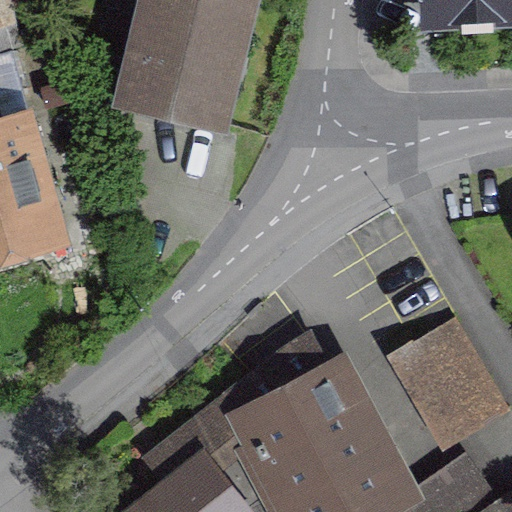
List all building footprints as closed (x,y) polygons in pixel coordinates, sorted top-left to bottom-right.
[(7,0),(0,0),(0,27),(14,23),(7,0)] [(136,0),(115,103),(230,127),(257,0),(136,0)] [(511,0),(424,0),(425,29),(511,26),(511,0)] [(9,53),(0,55),(0,108),(23,101),(9,53)] [(31,111),(0,119),(0,267),(70,248),(31,111)] [(388,349),(443,445),(511,405),(511,400),(460,308),(388,349)] [(350,354),(223,415),(270,511),(403,511),(423,502),(350,354)] [(452,511),(461,511),(498,486),(468,445),(426,474),(452,511)] [(251,511),(206,451),(123,511),(251,511)] [(511,511),(511,481),(475,511),(511,511)]
